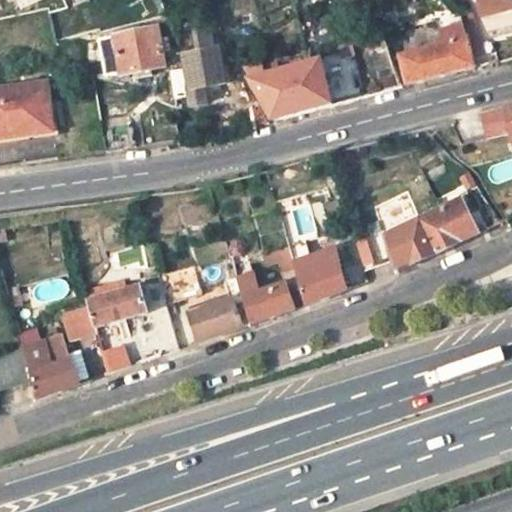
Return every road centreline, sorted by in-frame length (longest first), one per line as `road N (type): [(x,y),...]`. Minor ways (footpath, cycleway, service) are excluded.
road 1 (residential): [(0,438),(433,288),(511,247)]
road 2 (secondary): [(511,84),(200,167),(0,196)]
road 3 (motorway): [(342,420),(285,415),(0,496)]
road 4 (motorway): [(206,511),(511,409)]
road 5 (motorway): [(342,420),(72,511)]
road 6 (motorway): [(511,362),(342,420)]
